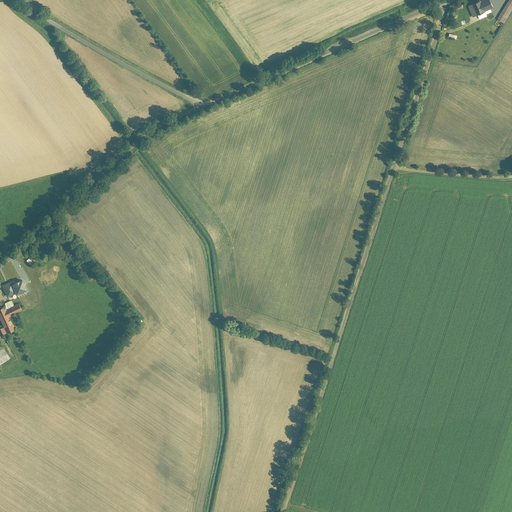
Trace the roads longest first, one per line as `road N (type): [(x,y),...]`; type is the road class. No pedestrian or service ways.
road 1 (residential): [(448,0),(280,511)]
road 2 (unclassified): [(448,0),(201,105)]
road 3 (unclassified): [(201,105),(131,146),(0,268)]
road 4 (unclassified): [(201,105),(61,28),(27,0)]
